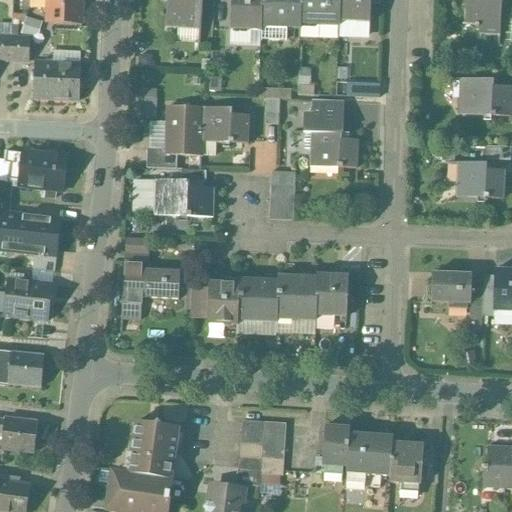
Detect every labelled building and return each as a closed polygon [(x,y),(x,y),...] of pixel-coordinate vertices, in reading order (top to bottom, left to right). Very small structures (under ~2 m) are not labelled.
[(47,0),(47,22),(81,24),(82,0),(47,0)] [(167,0),(166,29),(201,32),(203,0),(167,0)] [(232,0),(231,32),(261,33),(262,29),(261,28),(262,0),(232,0)] [(262,0),(261,28),(262,29),(300,30),(301,26),(300,25),(301,0),(262,0)] [(301,0),(300,25),(301,26),(340,27),(340,23),(339,23),(340,0),(301,0)] [(371,0),(340,0),(339,23),(340,23),(370,24),(371,0)] [(465,0),(464,23),(501,25),(502,0),(501,0),(465,0)] [(11,39),(0,38),(0,62),(11,63),(11,39)] [(29,39),(11,39),(11,63),(28,63),(29,39)] [(81,54),(54,53),(54,66),(36,65),(34,100),(79,102),(81,54)] [(511,89),(493,89),(493,82),(461,81),(460,116),(511,117),(511,89)] [(279,100),(266,100),(265,126),(279,126),(279,100)] [(344,103),(313,102),(312,114),(312,129),(341,130),(343,130),(344,103)] [(202,109),(168,108),(167,150),(166,157),(177,157),(202,158),(202,143),(201,143),(202,109)] [(232,110),(202,109),(201,143),(202,143),(248,145),(249,117),(232,116),(232,110)] [(341,130),(312,129),(312,114),(304,114),(304,133),(305,133),(305,150),(311,150),(310,168),(357,170),(358,142),(349,141),(349,135),(341,135),(341,130)] [(511,150),(481,148),(480,164),(487,165),(511,166),(511,150)] [(167,150),(147,149),(147,169),(177,170),(177,157),(166,157),(167,150)] [(67,156),(23,152),(19,188),(63,193),(67,156)] [(480,164),(458,164),(457,198),(503,200),(504,173),(487,172),(487,165),(480,164)] [(213,172),(189,171),(189,184),(213,185),(213,172)] [(295,174),(271,173),(271,186),(295,186),(295,174)] [(189,184),(156,183),(155,217),(214,219),(215,191),(189,190),(189,184)] [(295,186),(271,186),(270,197),(294,198),(295,186)] [(294,198),(270,197),(269,208),(293,210),(294,198)] [(293,210),(269,208),(269,221),(293,222),(293,210)] [(59,221),(0,214),(0,251),(55,257),(59,221)] [(127,238),(127,253),(152,254),(152,239),(127,238)] [(144,264),(124,263),(121,321),(141,322),(142,299),(179,301),(181,273),(144,271),(144,264)] [(511,271),(497,271),(497,270),(496,270),(494,313),(495,313),(496,313),(511,313),(511,271)] [(347,276),(317,275),(317,278),(316,319),(345,320),(347,276)] [(471,277),(442,275),(442,280),(431,279),(430,304),(469,305),(471,277)] [(317,278),(278,277),(278,283),(277,321),(316,323),(316,319),(317,278)] [(495,277),(484,277),(483,292),(482,318),(494,319),(495,313),(494,313),(495,277)] [(278,283),(239,281),(239,280),(239,285),(238,323),(277,324),(277,321),(278,283)] [(52,286),(8,281),(4,317),(48,322),(52,286)] [(209,283),(192,283),(190,316),(207,316),(209,283)] [(239,285),(210,284),(210,283),(209,283),(207,316),(207,326),(209,326),(209,325),(237,326),(237,327),(238,327),(238,323),(239,285)] [(483,292),(472,292),(470,329),(482,330),(482,318),(483,292)] [(10,354),(0,353),(0,386),(7,387),(41,390),(43,358),(10,355),(10,354)] [(37,423),(4,420),(3,421),(2,434),(0,451),(34,455),(37,423)] [(152,426),(136,423),(129,475),(170,481),(178,429),(162,427),(158,421),(152,426)] [(349,429),(325,428),(323,467),(346,469),(349,436),(349,429)] [(286,436),(264,435),(263,447),(285,449),(286,436)] [(393,439),(349,436),(346,469),(346,474),(390,478),(393,444),(393,439)] [(425,447),(393,444),(390,478),(390,484),(422,486),(425,447)] [(263,447),(241,446),(240,458),(262,459),(263,447)] [(285,449),(263,447),(262,459),(284,461),(285,449)] [(511,449),(488,448),(487,467),(484,467),(482,490),(511,491),(511,449)] [(262,459),(240,458),(239,470),(261,472),(261,471),(262,459)] [(284,461),(262,459),(261,471),(261,472),(261,476),(283,477),(284,461)] [(239,470),(237,470),(236,486),(260,488),(261,476),(261,472),(239,470)] [(129,475),(112,472),(109,491),(130,494),(127,511),(167,511),(172,481),(170,481),(129,475)] [(26,511),(30,486),(0,481),(0,511),(26,511)] [(241,511),(244,491),(211,487),(209,504),(204,508),(206,511),(241,511)]
